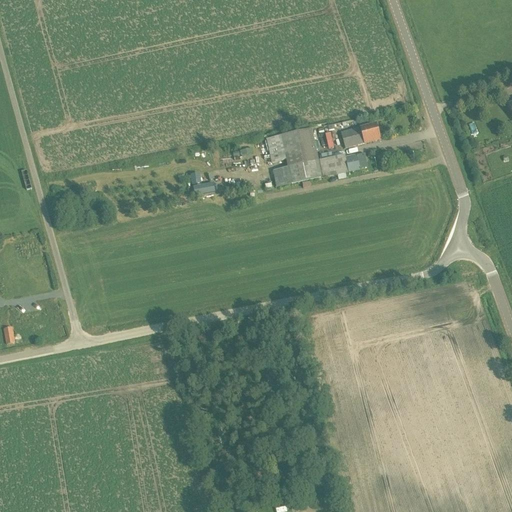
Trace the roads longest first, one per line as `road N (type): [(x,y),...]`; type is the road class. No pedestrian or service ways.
road 1 (unclassified): [(456,242),(429,274),(80,344)]
road 2 (unclassified): [(80,344),(0,51)]
road 3 (tertiary): [(456,242),(462,197),(393,0)]
